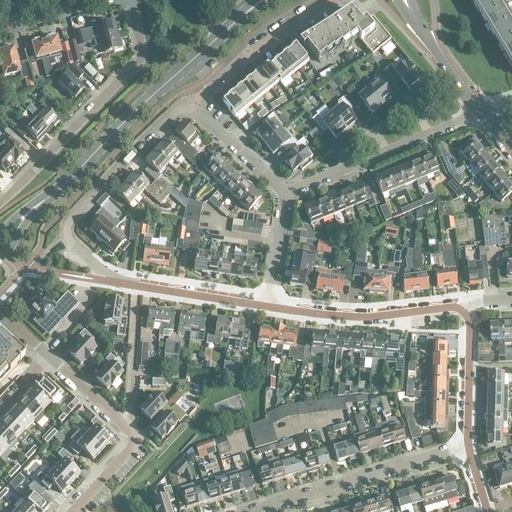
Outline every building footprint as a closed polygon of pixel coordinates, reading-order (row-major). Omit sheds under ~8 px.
[(511,24),(497,0),(473,0),(509,58),(511,63),(511,24)] [(391,40),(372,17),(362,25),(356,18),(350,11),(343,16),(299,44),(303,49),(306,46),(318,61),(325,56),(326,57),(333,51),(333,52),(340,46),(341,47),(348,41),(349,42),(356,36),(372,56),(391,40)] [(91,43),(117,36),(113,23),(97,27),(98,30),(91,31),(92,38),(90,38),(83,40),(81,33),(74,35),(75,41),(77,47),(82,45),(91,43)] [(91,43),(92,48),(98,47),(102,46),(104,54),(123,49),(121,41),(118,41),(117,36),(91,43)] [(61,55),(56,39),(55,40),(53,38),(50,39),(49,41),(44,42),(51,66),(55,65),(53,57),(61,55)] [(53,77),(51,66),(44,42),(40,44),(38,42),(35,43),(34,45),(33,46),(37,62),(41,60),(46,79),(53,77)] [(73,65),(68,43),(60,45),(66,67),(73,65)] [(84,54),(82,45),(77,47),(70,48),(71,53),(74,64),(81,62),(79,55),(84,54)] [(308,62),(295,46),(290,50),(291,51),(287,54),(286,54),(299,70),(308,62)] [(17,64),(14,49),(0,53),(6,76),(20,73),(22,80),(31,78),(28,66),(27,62),(17,64)] [(31,50),(24,51),(27,62),(28,66),(35,65),(31,50)] [(299,70),(286,54),(282,57),(282,58),(278,61),(277,61),(290,77),(299,70)] [(290,77),(277,61),(273,64),(273,65),(269,69),(267,66),(266,66),(281,84),(290,77)] [(400,79),(408,90),(418,81),(413,75),(417,72),(409,62),(395,73),(393,70),(390,66),(385,71),(394,83),(400,79)] [(281,84),(266,66),(262,70),(263,70),(258,74),(258,73),(258,74),(271,90),(279,83),(281,85),(281,84)] [(319,75),(324,84),(334,78),(329,70),(319,75)] [(86,77),(95,86),(100,80),(91,72),(86,77)] [(271,90),(258,74),(253,77),(254,77),(250,81),(249,80),(249,81),(262,97),(271,90)] [(377,83),(368,90),(381,106),(391,99),(382,88),(387,84),(379,74),(374,78),(377,83)] [(70,78),(66,82),(64,79),(59,85),(75,100),(84,90),(72,79),(71,79),(70,78)] [(262,97),(249,81),(245,84),(245,85),(241,88),(240,88),(253,104),(262,97)] [(27,85),(28,94),(36,93),(34,83),(27,85)] [(345,92),(358,108),(363,104),(372,114),(381,106),(368,90),(366,87),(356,95),(351,88),(345,92)] [(253,104),(240,88),(236,91),(236,92),(232,95),(231,95),(244,111),(253,104)] [(62,91),(58,95),(64,101),(68,97),(62,91)] [(244,111),(231,95),(227,99),(222,103),(235,119),(244,111)] [(32,116),(49,132),(59,122),(54,117),(59,111),(44,97),(38,103),(41,106),(36,111),(30,105),(26,110),(32,116)] [(302,98),(296,102),(301,107),(306,103),(302,98)] [(351,108),(343,98),(337,103),(338,104),(329,112),(345,131),(355,123),(346,112),(351,108)] [(392,99),(372,117),(376,121),(396,104),(392,99)] [(345,131),(329,112),(320,119),(317,116),(311,120),(321,132),(326,128),(335,139),(345,131)] [(265,146),(284,130),(290,125),(283,116),(278,120),(273,114),(263,122),(268,127),(257,136),(265,146)] [(49,132),(32,116),(22,127),(39,143),(49,132)] [(0,119),(0,127),(4,131),(9,125),(1,118),(0,119)] [(246,132),(255,125),(251,119),(242,127),(246,132)] [(307,119),(300,125),(308,134),(315,127),(307,119)] [(23,139),(27,135),(16,124),(12,128),(23,139)] [(183,124),(174,133),(171,137),(183,148),(194,159),(198,154),(191,147),(199,139),(183,124)] [(290,136),(296,138),(298,130),(292,128),(290,136)] [(265,146),(273,155),(283,146),(288,152),(291,149),(297,144),(293,138),(292,139),(284,130),(265,146)] [(0,146),(0,147),(16,162),(24,153),(20,150),(22,149),(9,137),(0,146)] [(183,148),(171,137),(167,141),(189,163),(190,162),(197,169),(200,165),(194,159),(183,148)] [(303,139),(297,144),(291,149),(295,154),(284,163),(293,173),(299,168),(302,171),(312,163),(309,160),(312,157),(304,147),(308,145),(303,139)] [(164,142),(154,152),(168,165),(173,160),(176,164),(182,158),(164,142)] [(437,147),(442,159),(447,173),(454,180),(458,177),(457,176),(455,170),(449,156),(457,153),(454,147),(446,150),(444,144),(437,147)] [(470,166),(471,166),(485,155),(477,145),(462,156),(466,161),(462,164),(466,169),(470,166)] [(16,162),(0,147),(0,168),(4,172),(14,162),(15,163),(16,162)] [(168,165),(154,152),(145,163),(159,175),(168,165)] [(213,180),(226,165),(225,165),(218,159),(219,158),(217,156),(216,157),(212,153),(200,165),(197,169),(195,171),(200,175),(204,171),(213,180)] [(431,156),(431,157),(430,155),(429,154),(425,156),(424,157),(425,159),(420,161),(427,178),(433,175),(435,181),(440,179),(431,156)] [(478,176),(492,164),(485,155),(471,166),(478,176)] [(427,178),(420,161),(408,166),(415,183),(427,178)] [(486,185),(500,173),(492,164),(478,176),(486,185)] [(226,165),(213,180),(222,188),(235,174),(234,173),(227,167),(227,166),(226,165)] [(415,183),(408,166),(397,170),(404,187),(415,183)] [(404,187),(397,170),(386,175),(395,197),(396,197),(393,192),(404,187)] [(168,195),(169,194),(166,192),(155,182),(150,188),(135,173),(125,184),(139,197),(144,191),(160,206),(169,196),(168,195)] [(493,194),(507,183),(500,173),(486,185),(493,194)] [(235,174),(222,188),(231,196),(244,182),(243,181),(242,182),(236,175),(235,174)] [(395,197),(386,175),(375,179),(382,196),(388,194),(390,199),(395,197)] [(458,177),(454,180),(459,186),(463,182),(458,177)] [(155,182),(166,192),(170,187),(159,178),(155,182)] [(465,196),(462,193),(452,181),(447,186),(455,195),(457,199),(465,196)] [(244,182),(231,196),(240,204),(253,190),(252,189),(253,188),(248,183),(246,185),(244,183),(245,183),(244,182)] [(511,199),(511,188),(507,183),(493,194),(501,203),(509,197),(511,200),(511,199)] [(139,197),(125,184),(115,194),(129,207),(139,197)] [(349,190),(356,208),(367,203),(369,208),(375,206),(368,189),(362,191),(360,185),(349,190)] [(345,213),(346,215),(352,212),(351,210),(356,208),(349,190),(348,187),(343,189),(342,189),(342,190),(342,191),(342,193),(337,195),(345,213)] [(469,198),(473,195),(468,188),(464,191),(469,198)] [(253,190),(240,204),(248,212),(261,198),(253,192),(254,191),(253,190)] [(207,200),(214,194),(211,191),(204,197),(207,200)] [(224,194),(218,199),(222,203),(227,198),(224,194)] [(326,199),(333,217),(345,213),(337,195),(326,199)] [(473,195),(469,198),(474,204),(478,201),(473,195)] [(423,201),(425,206),(436,201),(434,197),(423,201)] [(214,207),(218,203),(212,198),(208,201),(214,207)] [(333,217),(326,199),(315,204),(322,222),(333,217)] [(189,208),(201,211),(203,205),(187,200),(186,207),(189,208)] [(425,206),(423,201),(412,206),(414,210),(425,206)] [(483,212),(487,209),(482,203),(478,206),(483,212)] [(322,222),(315,204),(304,208),(311,226),(322,222)] [(223,215),(226,211),(221,206),(217,210),(223,215)] [(385,206),(380,208),(385,222),(391,220),(385,206)] [(414,210),(412,206),(401,210),(402,215),(414,210)] [(184,214),(200,216),(201,211),(189,208),(186,207),(184,214)] [(126,214),(136,223),(136,224),(142,218),(131,208),(126,214)] [(103,243),(114,231),(108,226),(113,220),(102,209),(91,220),(96,225),(90,232),(103,243)] [(182,219),(187,220),(199,223),(200,216),(184,214),(182,219)] [(243,222),(245,222),(256,224),(258,216),(244,214),(243,222)] [(484,248),(506,246),(503,223),(497,224),(495,218),(481,219),(484,248)] [(445,231),(454,231),(453,219),(444,219),(445,231)] [(186,226),(198,228),(199,223),(187,220),(186,226)] [(384,235),(396,238),(398,229),(394,228),(395,221),(386,225),(384,235)] [(140,222),(139,226),(138,236),(144,237),(146,223),(140,222)] [(262,231),(263,225),(256,224),(245,222),(244,228),(262,231)] [(350,224),(352,230),(354,235),(365,230),(363,226),(359,227),(357,222),(350,224)] [(139,226),(136,224),(136,223),(130,231),(129,241),(136,242),(137,236),(138,236),(139,226)] [(418,224),(409,224),(409,233),(418,233),(418,224)] [(176,243),(177,241),(183,242),(185,229),(178,228),(178,230),(175,230),(173,242),(176,243)] [(261,237),(262,231),(255,230),(244,228),(243,234),(261,237)] [(354,235),(352,230),(341,235),(343,240),(354,235)] [(114,231),(103,243),(114,254),(125,242),(114,231)] [(200,234),(197,234),(185,232),(183,246),(191,247),(189,259),(196,260),(194,271),(204,273),(204,274),(206,274),(209,255),(197,253),(198,248),(200,234)] [(299,239),(306,240),(311,241),(312,234),(300,232),(299,239)] [(343,240),(341,235),(330,240),(332,244),(343,240)] [(155,264),(158,248),(150,247),(151,239),(144,238),(144,241),(142,253),(144,253),(143,263),(155,264)] [(437,248),(436,240),(428,240),(429,249),(437,248)] [(248,242),(247,247),(247,249),(259,251),(260,244),(248,242)] [(447,286),(441,247),(441,243),(438,244),(438,249),(437,249),(438,255),(430,256),(430,266),(438,265),(439,272),(435,272),(437,288),(447,286)] [(158,248),(155,264),(168,266),(169,257),(172,257),(173,245),(166,244),(165,249),(158,248)] [(316,254),(314,261),(324,263),(327,247),(317,245),(317,248),(316,254)] [(368,294),(376,294),(377,278),(378,273),(366,272),(367,266),(364,266),(366,247),(358,246),(355,265),(353,277),(362,278),(362,284),(364,284),(363,291),(368,292),(368,294)] [(441,247),(447,286),(457,285),(451,246),(441,247)] [(488,280),(485,257),(484,247),(478,248),(479,257),(480,263),(466,265),(469,283),(483,282),(482,281),(488,280)] [(217,275),(218,275),(221,257),(214,256),(215,251),(209,250),(209,255),(206,274),(206,273),(216,275),(215,276),(217,276),(217,275)] [(412,260),(416,291),(428,290),(426,276),(423,276),(421,250),(414,250),(413,260),(412,260)] [(314,261),(316,254),(303,251),(301,257),(295,255),(294,261),(289,286),(303,288),(305,278),(311,280),(314,261)] [(233,259),(230,278),(230,277),(239,278),(239,279),(242,280),(246,255),(245,255),(245,261),(233,259)] [(246,255),(242,280),(242,279),(251,280),(251,281),(254,282),(257,263),(250,262),(251,256),(246,255)] [(230,278),(233,259),(221,257),(218,275),(227,277),(227,278),(230,278)] [(416,291),(412,260),(412,257),(407,258),(407,265),(406,265),(406,271),(404,271),(404,273),(404,278),(402,278),(404,293),(416,291)] [(353,277),(355,265),(345,264),(344,273),(332,272),(329,292),(330,292),(330,293),(335,294),(336,293),(342,294),(343,282),(343,280),(352,281),(353,277)] [(394,275),(397,275),(398,269),(388,268),(388,274),(386,274),(386,273),(378,272),(378,273),(377,278),(376,294),(383,295),(383,293),(388,294),(389,286),(391,287),(392,281),(394,281),(394,275)] [(327,292),(329,292),(332,272),(315,269),(314,282),(317,282),(315,290),(321,291),(322,292),(326,293),(327,292)] [(408,295),(409,301),(434,297),(433,291),(408,295)] [(56,307),(52,303),(43,295),(40,292),(38,295),(36,293),(31,298),(33,300),(26,308),(25,311),(25,313),(27,315),(29,315),(32,314),(33,313),(49,328),(50,326),(52,327),(56,323),(55,321),(59,317),(57,316),(59,314),(65,319),(79,304),(68,294),(56,307)] [(117,303),(113,302),(111,302),(108,302),(107,307),(106,307),(104,318),(105,318),(104,326),(118,328),(116,337),(124,338),(127,320),(120,319),(121,312),(122,304),(118,303),(117,303)] [(161,325),(162,310),(149,309),(147,324),(147,329),(154,330),(154,324),(160,325),(161,325)] [(161,325),(160,325),(159,337),(169,338),(173,332),(174,327),(175,312),(162,310),(161,325)] [(191,330),(194,314),(181,312),(178,328),(179,328),(178,334),(183,335),(184,329),(191,330)] [(194,314),(191,330),(190,334),(197,335),(196,341),(202,342),(204,332),(207,316),(194,314)] [(228,340),(231,323),(218,321),(217,329),(209,328),(206,345),(219,347),(220,339),(228,340)] [(511,321),(508,322),(507,323),(507,325),(503,325),(505,345),(511,344),(511,321)] [(505,357),(505,345),(503,325),(499,325),(499,324),(498,322),(492,323),(491,324),(492,342),(498,342),(499,357),(498,357),(499,363),(506,363),(505,357)] [(231,323),(228,340),(235,342),(234,349),(247,351),(250,334),(242,333),(244,325),(231,323)] [(273,329),(273,327),(272,327),(272,328),(260,327),(257,343),(258,343),(257,348),(262,349),(262,343),(271,345),(273,329)] [(283,346),(286,330),(281,330),(281,328),(273,327),(273,329),(271,345),(278,346),(276,355),(282,356),(283,346)] [(286,330),(283,346),(290,347),(289,352),(289,358),(293,359),(292,361),(302,363),(303,349),(301,349),(301,348),(295,348),(297,334),(293,333),(293,331),(286,330)] [(0,382),(19,362),(20,362),(21,360),(25,355),(0,331),(0,382)] [(73,360),(76,363),(77,364),(78,364),(80,366),(84,362),(85,363),(92,355),(91,354),(95,350),(90,345),(94,341),(84,331),(75,340),(80,345),(70,356),(72,359),(73,360)] [(303,349),(302,363),(302,365),(310,365),(310,354),(322,355),(323,355),(325,334),(312,333),(311,342),(304,341),(303,349)] [(336,351),(337,336),(325,334),(323,355),(322,355),(322,368),(327,369),(328,350),(336,351)] [(348,352),(349,337),(337,336),(336,351),(334,371),(340,371),(342,351),(348,352)] [(349,337),(348,352),(360,353),(362,338),(349,337)] [(373,354),(374,339),(362,338),(360,353),(359,371),(364,371),(364,359),(366,360),(366,354),(373,354)] [(385,355),(386,340),(374,339),(373,354),(371,375),(376,375),(377,368),(379,355),(385,355)] [(446,346),(444,346),(444,340),(433,339),(427,339),(427,350),(433,350),(432,357),(446,358),(449,358),(449,346),(446,346)] [(396,363),(403,364),(405,343),(398,343),(398,341),(386,340),(385,355),(397,356),(396,363)] [(121,349),(122,344),(122,342),(113,341),(112,347),(114,349),(117,349),(121,350),(121,349)] [(173,354),(174,342),(166,341),(164,360),(172,361),(172,359),(173,354)] [(173,354),(172,359),(173,356),(179,357),(181,343),(174,342),(173,354)] [(148,344),(142,344),(140,368),(147,368),(148,344)] [(104,388),(106,390),(110,386),(111,388),(119,379),(118,378),(123,373),(113,363),(115,360),(110,356),(102,365),(107,369),(102,374),(96,381),(99,383),(98,383),(100,384),(103,387),(104,388)] [(432,369),(445,370),(446,358),(432,357),(432,369)] [(232,363),(224,362),(223,373),(230,375),(232,363)] [(201,368),(200,373),(211,374),(212,364),(207,363),(206,371),(202,370),(201,368)] [(200,373),(201,368),(201,366),(187,365),(186,373),(200,373)] [(445,370),(432,369),(432,381),(449,382),(449,374),(445,374),(445,370)] [(489,387),(504,387),(504,374),(489,374),(489,387)] [(34,388),(52,404),(52,403),(51,402),(60,394),(51,386),(53,384),(47,379),(46,381),(44,379),(36,388),(35,387),(34,388)] [(275,379),(267,379),(266,395),(275,395),(275,379)] [(449,382),(432,381),(425,381),(425,388),(418,388),(418,393),(425,393),(445,394),(445,382),(449,382)] [(504,387),(489,387),(489,399),(503,400),(504,387)] [(52,404),(34,388),(35,389),(27,398),(46,416),(42,412),(50,403),(51,404),(52,404)] [(445,398),(445,394),(425,393),(425,398),(431,398),(431,405),(447,405),(448,398),(445,398)] [(150,422),(157,415),(165,406),(167,404),(157,394),(151,400),(146,405),(146,406),(140,412),(143,415),(142,415),(143,416),(144,416),(147,418),(146,418),(148,420),(148,419),(150,422)] [(378,404),(376,396),(369,398),(371,406),(378,404)] [(382,407),(385,417),(391,415),(388,406),(386,406),(384,397),(380,398),(382,407)] [(46,416),(27,398),(19,407),(17,406),(16,406),(37,425),(46,416)] [(80,403),(75,399),(67,408),(71,412),(80,403)] [(503,400),(489,399),(488,411),(503,412),(503,400)] [(424,416),(444,417),(444,413),(447,414),(447,405),(431,405),(425,404),(424,416)] [(37,425),(16,406),(8,415),(8,414),(8,415),(25,431),(33,422),(37,425)] [(74,420),(83,410),(79,406),(70,415),(74,420)] [(175,415),(165,406),(157,415),(162,419),(157,424),(151,431),(154,433),(153,433),(155,434),(158,437),(159,438),(161,440),(165,436),(166,437),(174,429),(173,428),(176,424),(171,419),(175,415)] [(284,407),(287,418),(288,418),(294,417),(292,406),(284,407)] [(277,410),(282,421),(287,418),(284,407),(277,410)] [(95,410),(92,414),(101,421),(104,418),(95,410)] [(271,413),(277,423),(282,421),(277,410),(271,413)] [(488,424),(503,424),(503,423),(507,423),(507,412),(503,412),(488,411),(488,424)] [(268,419),(272,426),(277,423),(271,413),(266,416),(268,419)] [(25,431),(8,415),(7,415),(7,416),(0,423),(0,424),(16,440),(25,431)] [(58,420),(61,423),(66,418),(63,415),(58,420)] [(371,452),(366,438),(362,424),(361,419),(360,415),(354,417),(359,434),(353,436),(355,442),(359,456),(371,452)] [(415,428),(411,416),(404,415),(404,416),(409,430),(412,439),(412,441),(421,438),(418,428),(415,428)] [(436,433),(446,433),(447,422),(444,422),(444,417),(424,416),(424,422),(430,422),(430,430),(436,430),(436,433)] [(85,436),(101,451),(110,442),(100,432),(104,427),(95,419),(90,424),(93,426),(85,436)] [(261,429),(272,426),(268,419),(248,427),(250,433),(261,429)] [(66,420),(60,426),(64,430),(70,424),(66,420)] [(45,436),(53,426),(47,422),(40,432),(45,436)] [(389,431),(394,445),(404,442),(399,423),(388,427),(389,431)] [(16,440),(0,424),(0,425),(1,426),(0,427),(0,442),(8,449),(16,440)] [(503,424),(488,424),(488,436),(502,436),(503,424)] [(263,435),(273,431),(272,426),(261,429),(263,435)] [(251,438),(263,435),(261,429),(250,433),(251,438)] [(49,436),(52,439),(57,433),(54,431),(49,436)] [(264,440),(275,437),(273,431),(263,435),(264,440)] [(378,435),(382,449),(394,445),(389,431),(378,435)] [(308,436),(309,440),(321,437),(320,432),(308,436)] [(251,438),(253,443),(264,440),(263,435),(251,438)] [(382,449),(378,435),(366,438),(371,452),(382,449)] [(52,439),(49,436),(44,441),(47,444),(52,439)] [(101,451),(85,436),(76,445),(73,442),(68,448),(77,456),(82,451),(83,452),(84,454),(84,453),(93,461),(101,451)] [(502,436),(488,436),(487,448),(502,448),(502,436)] [(50,451),(60,440),(56,437),(46,448),(50,451)] [(216,446),(227,442),(225,437),(214,440),(216,446)] [(275,437),(264,440),(266,446),(277,443),(275,437)] [(255,449),(266,446),(264,440),(253,443),(255,449)] [(204,445),(205,451),(214,447),(212,442),(204,445)] [(218,452),(229,448),(227,442),(216,446),(218,452)] [(287,447),(285,442),(275,446),(276,451),(281,449),(287,447)] [(354,460),(359,459),(358,456),(359,456),(355,442),(344,445),(348,459),(353,458),(354,460)] [(205,451),(204,445),(195,448),(198,454),(205,451)] [(337,463),(348,459),(344,445),(333,449),(337,463)] [(29,452),(33,455),(37,450),(34,447),(29,452)] [(229,448),(218,452),(220,457),(231,454),(229,448)] [(315,473),(315,472),(314,470),(318,468),(314,455),(312,449),(307,450),(309,456),(303,458),(307,472),(308,471),(308,474),(315,473)] [(53,469),(71,485),(79,475),(69,465),(73,460),(62,450),(58,455),(64,461),(56,470),(54,469),(53,469)] [(314,455),(318,468),(329,465),(325,451),(314,455)] [(389,451),(363,458),(365,463),(391,457),(389,451)] [(33,455),(29,452),(24,458),(28,460),(33,455)] [(37,453),(27,464),(31,467),(41,456),(37,453)] [(303,458),(297,460),(295,454),(289,455),(295,475),(300,474),(301,477),(307,475),(306,472),(307,472),(303,458)] [(280,465),(284,479),(295,475),(289,455),(283,457),(284,461),(285,464),(280,465)] [(267,463),(273,482),(284,479),(280,465),(278,459),(275,459),(274,459),(271,460),(272,461),(267,462),(267,463)] [(174,472),(179,477),(187,468),(184,461),(174,472)] [(209,463),(210,466),(211,470),(217,468),(215,461),(209,463)] [(230,472),(245,468),(244,463),(228,467),(230,472)] [(273,482),(267,463),(262,464),(264,470),(257,472),(262,486),(273,482)] [(12,471),(15,474),(20,468),(17,465),(12,471)] [(511,486),(506,469),(495,472),(494,468),(488,470),(492,482),(497,481),(500,490),(511,486)] [(71,485),(53,469),(45,478),(40,474),(36,479),(46,489),(51,485),(62,494),(71,485)] [(15,474),(12,471),(7,476),(10,479),(15,474)] [(19,472),(10,483),(14,486),(23,475),(19,472)] [(227,481),(231,495),(242,491),(238,478),(236,472),(231,473),(232,479),(227,481)] [(238,478),(242,491),(254,488),(250,474),(238,478)] [(231,495),(227,481),(225,475),(214,479),(214,478),(220,498),(231,495)] [(205,488),(209,502),(220,498),(214,478),(203,482),(205,488)] [(440,482),(447,502),(458,498),(452,478),(440,482)] [(429,485),(435,505),(447,502),(440,482),(429,485)] [(22,499),(25,502),(36,511),(45,511),(50,507),(40,499),(45,493),(34,483),(28,489),(30,491),(22,499)] [(418,489),(422,503),(424,509),(435,505),(429,485),(418,489)] [(197,505),(192,486),(178,490),(180,496),(176,497),(180,510),(186,508),(186,509),(197,505)] [(209,502),(205,488),(194,491),(192,486),(197,505),(209,502)] [(418,489),(416,489),(416,486),(410,488),(411,491),(407,492),(411,506),(422,503),(418,489)] [(457,489),(459,498),(467,496),(465,487),(457,489)] [(170,511),(168,504),(174,502),(170,488),(163,490),(166,498),(152,502),(155,511),(170,511)] [(0,495),(3,498),(8,493),(5,490),(0,495)] [(411,506),(407,492),(403,493),(402,490),(395,493),(400,510),(411,506)] [(385,500),(385,499),(384,499),(380,500),(379,498),(372,500),(376,511),(389,511),(392,511),(388,499),(385,500)] [(362,506),(363,511),(376,511),(372,500),(365,502),(366,505),(362,506)] [(18,511),(36,511),(25,502),(26,503),(18,511)]
